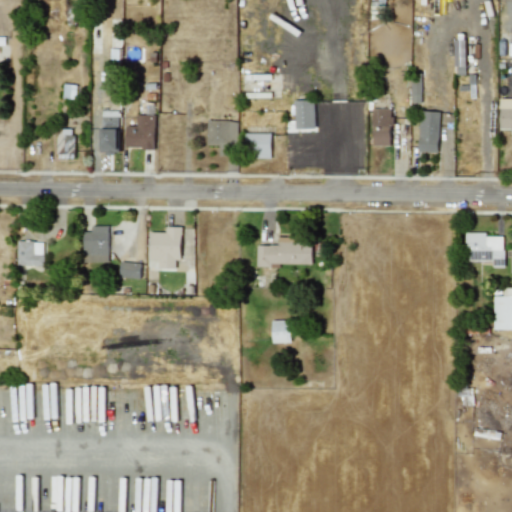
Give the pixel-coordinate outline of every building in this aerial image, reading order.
[(465,74),(466,39),(455,39),(454,74),(465,74)] [(409,102),(421,103),(421,73),(410,73),(409,102)] [(74,99),(75,84),(62,83),(61,97),(74,99)] [(315,128),(315,99),(294,99),(294,128),(315,128)] [(511,99),(499,99),(499,128),(511,128),(511,99)] [(392,145),(392,102),(371,102),(371,145),(392,145)] [(439,152),(439,111),(419,111),(419,152),(439,152)] [(117,152),(118,113),(101,112),(100,151),(117,152)] [(155,115),(136,114),(135,126),(125,125),(125,147),(154,148),(155,115)] [(206,145),(218,145),(218,155),(234,155),(235,121),(206,120),(206,145)] [(56,158),(73,157),(73,128),(56,128),(56,158)] [(271,157),(271,132),(246,132),(246,157),(271,157)] [(109,254),(109,226),(83,226),(83,254),(109,254)] [(159,268),(181,268),(181,226),(157,226),(157,228),(149,228),(149,257),(159,257),(159,268)] [(504,263),(504,233),(466,233),(466,263),(504,263)] [(278,246),(257,246),(256,266),(312,266),(312,245),(301,245),(301,236),(278,236),(278,246)] [(17,265),(43,265),(43,240),(17,240),(17,265)] [(142,261),(119,261),(119,277),(142,277),(142,261)] [(511,296),(492,296),(492,329),(511,329),(511,296)] [(291,342),(291,319),(271,320),(271,342),(291,342)]
